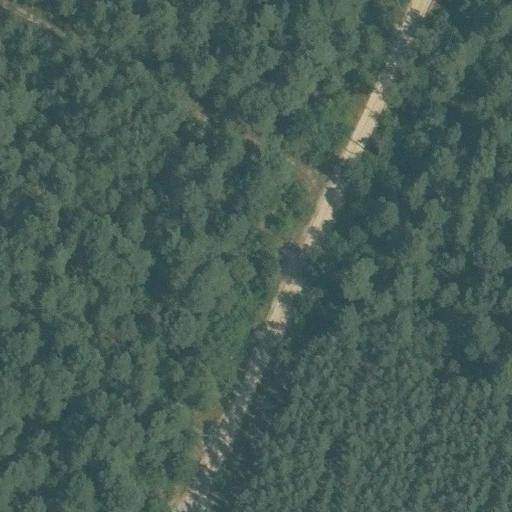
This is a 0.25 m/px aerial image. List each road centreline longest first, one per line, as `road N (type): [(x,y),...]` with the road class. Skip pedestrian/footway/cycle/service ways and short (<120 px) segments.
road 1 (track): [(272,339),(423,0)]
road 2 (track): [(272,339),(511,415)]
road 3 (track): [(193,511),(272,339)]
